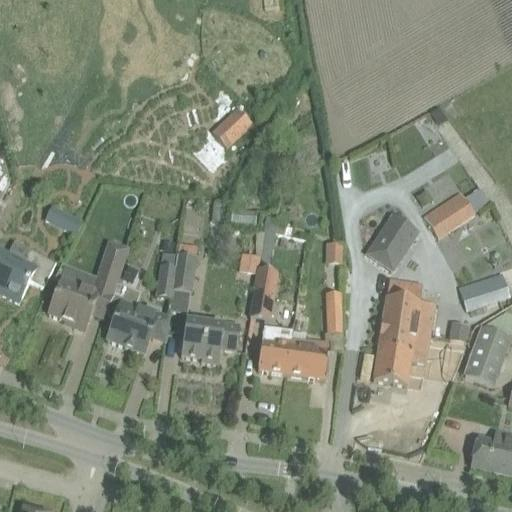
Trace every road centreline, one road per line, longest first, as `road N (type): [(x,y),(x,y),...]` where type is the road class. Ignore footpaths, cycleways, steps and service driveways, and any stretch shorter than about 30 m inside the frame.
road 1 (tertiary): [(338,477),(183,455),(101,434)]
road 2 (tertiary): [(489,511),(338,477)]
road 3 (tertiary): [(96,459),(236,511)]
